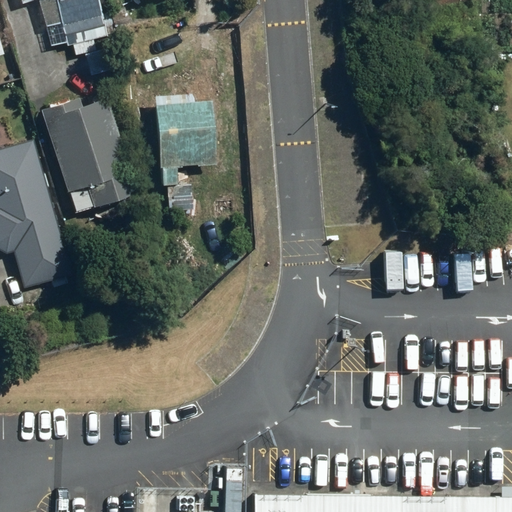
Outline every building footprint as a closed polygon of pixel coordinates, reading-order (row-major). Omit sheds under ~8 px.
[(23,0),(38,50),(116,28),(108,0),(23,0)] [(200,45),(202,70),(158,73),(167,184),(171,183),(173,208),(198,205),(197,181),(219,180),(212,86),(231,85),(228,42),(200,45)] [(44,103),(46,111),(75,210),(140,191),(111,92),(88,99),(85,91),(44,103)] [(9,253),(17,251),(28,284),(70,271),(59,238),(68,235),(37,134),(0,145),(0,247),(6,245),(9,253)] [(199,285),(221,262),(205,247),(183,270),(199,285)]
